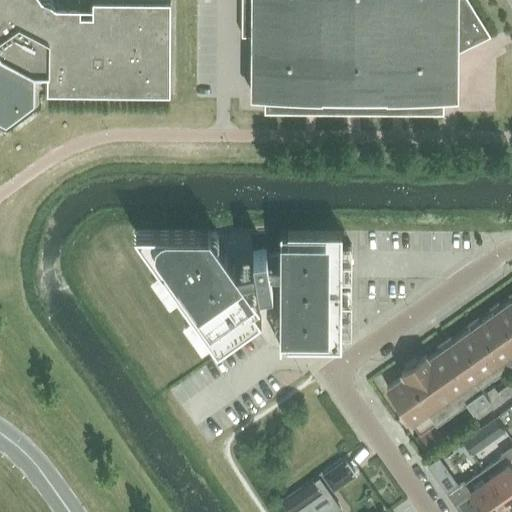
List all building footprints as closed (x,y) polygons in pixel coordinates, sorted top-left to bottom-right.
[(169,91),(169,0),(92,0),(92,13),(80,13),(80,5),(56,5),(51,0),(0,0),(0,121),(5,124),(33,104),(33,79),(46,80),(46,90),(169,91)] [(443,96),(455,96),(455,51),(490,34),(468,0),(240,0),(241,34),(252,35),(252,95),(264,95),(263,111),(305,111),(314,112),(347,112),(359,112),(391,112),(401,112),(443,112),(443,96)] [(199,231),(153,231),(138,239),(216,348),(260,317),(199,231)] [(287,231),(287,233),(287,251),(266,254),(265,250),(252,253),(258,288),(272,286),(270,279),(286,279),(286,345),(340,345),(340,332),(349,332),(350,245),(341,245),(341,232),(287,231)] [(511,298),(428,358),(425,354),(400,372),(403,375),(386,387),(411,423),(459,389),(478,417),(511,393),(511,379),(497,391),(493,385),(484,391),(476,377),(511,351),(511,298)] [(502,426),(505,431),(511,426),(511,409),(510,406),(495,417),(502,426)] [(494,431),(502,426),(495,417),(484,425),(483,425),(486,429),(494,431)] [(511,448),(483,469),(509,506),(511,503),(511,448)] [(449,450),(440,456),(448,466),(456,461),(449,450)] [(333,488),(354,473),(345,460),(324,475),(333,488)] [(464,482),(447,494),(459,511),(476,511),(482,508),(484,511),(503,511),(502,511),(509,506),(483,469),(464,482)] [(281,503),(286,511),(301,511),(290,496),(281,503)]
